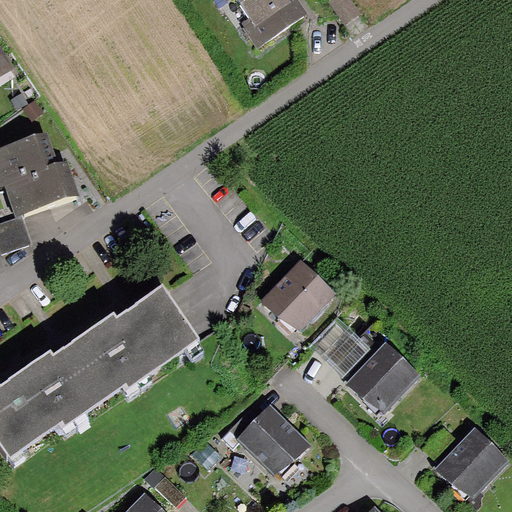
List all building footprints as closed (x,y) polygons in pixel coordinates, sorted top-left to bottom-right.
[(237,0),(252,21),(244,27),(259,49),(307,16),(296,0),(237,0)] [(348,0),(328,0),(345,25),(359,16),(348,0)] [(0,77),(15,68),(0,44),(0,77)] [(0,191),(5,190),(15,221),(24,219),(80,200),(68,164),(59,167),(49,138),(0,154),(0,191)] [(32,247),(24,219),(15,221),(0,225),(0,252),(1,256),(32,247)] [(338,296),(302,264),(264,304),(297,336),(338,296)] [(0,450),(11,466),(60,432),(64,438),(125,395),(129,400),(203,349),(165,296),(133,318),(118,328),(115,323),(70,355),(54,366),(50,361),(6,392),(0,396),(0,450)] [(370,349),(340,321),(316,346),(347,374),(370,349)] [(421,377),(387,345),(376,357),(347,388),(382,420),(421,377)] [(311,446),(272,409),(264,417),(256,409),(232,434),(280,479),(311,446)] [(426,451),(442,466),(461,446),(444,431),(426,451)] [(510,465),(475,432),(465,442),(461,446),(442,466),(437,471),(472,505),(510,465)] [(156,470),(144,482),(154,491),(156,489),(176,509),(185,499),(156,470)] [(160,511),(146,498),(132,511),(160,511)]
